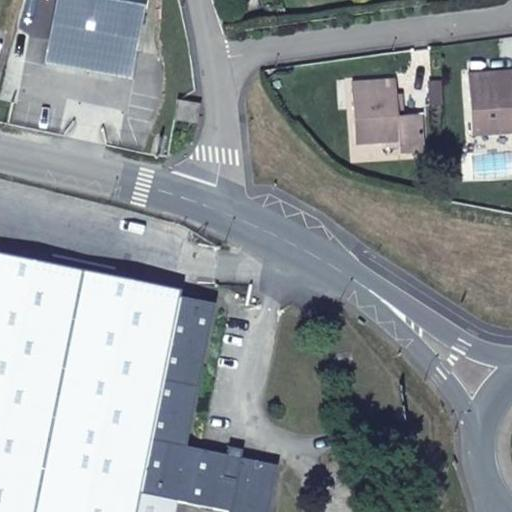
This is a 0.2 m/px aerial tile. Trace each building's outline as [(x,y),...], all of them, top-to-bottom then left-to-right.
[(146,0),(57,0),(46,64),(132,79),(146,0)] [(511,72),(469,76),(473,136),(511,133),(511,72)] [(395,81),(352,84),(355,144),(398,142),(399,153),(422,152),(420,115),(397,116),(395,81)] [(438,82),(428,83),(430,108),(440,107),(438,82)] [(179,101),(176,119),(196,122),(198,104),(179,101)] [(146,283),(98,274),(97,274),(0,254),(0,511),(172,511),(175,501),(229,511),(264,511),(274,465),(186,447),(187,440),(214,304),(180,297),(184,276),(150,269),(146,283)]
